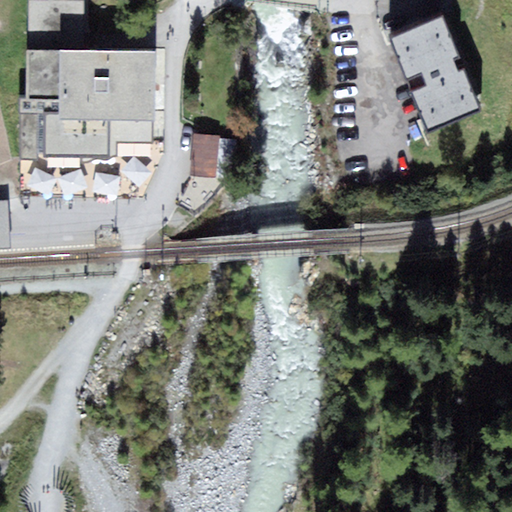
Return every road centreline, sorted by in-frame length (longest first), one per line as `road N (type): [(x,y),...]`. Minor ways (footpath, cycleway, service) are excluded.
road 1 (track): [(50,511),(43,476),(78,344),(120,283)]
road 2 (track): [(120,283),(0,289)]
